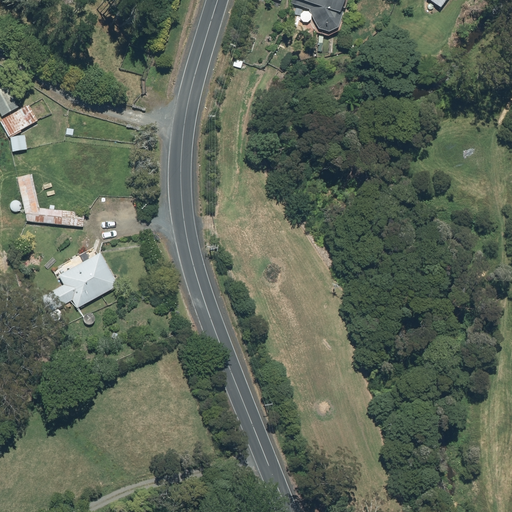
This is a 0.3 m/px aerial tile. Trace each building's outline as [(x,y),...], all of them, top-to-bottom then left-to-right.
[(293,0),(313,6),(306,27),(331,36),(339,15),(344,0),(293,0)] [(6,89),(0,92),(0,115),(1,117),(17,108),(6,89)] [(28,108),(0,123),(0,124),(9,140),(37,124),(28,108)] [(25,140),(12,141),(13,152),(26,151),(25,140)] [(89,220),(90,213),(39,209),(32,176),(18,179),(27,222),(83,227),(84,219),(89,220)] [(103,256),(59,276),(65,289),(44,299),(49,311),(73,300),(76,308),(118,289),(103,256)]
